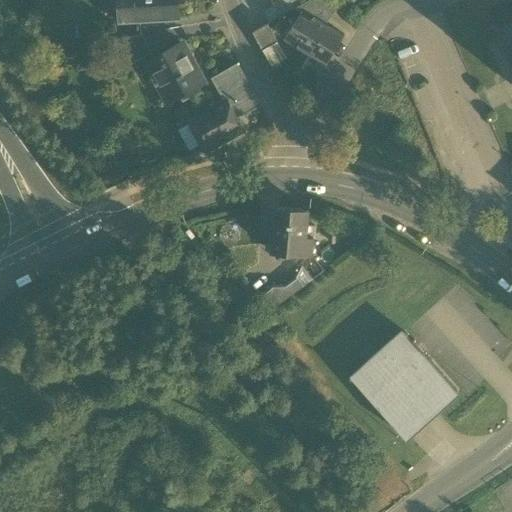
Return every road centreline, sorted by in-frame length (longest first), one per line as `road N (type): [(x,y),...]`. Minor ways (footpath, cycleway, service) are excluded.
road 1 (secondary): [(57,255),(211,190),(293,180)]
road 2 (secondary): [(293,180),(393,202),(445,228),(511,281)]
road 3 (residential): [(409,0),(368,30),(308,131)]
road 4 (residential): [(308,131),(282,107),(232,0)]
road 5 (tertiary): [(0,147),(57,255)]
road 6 (secondary): [(412,511),(511,441)]
